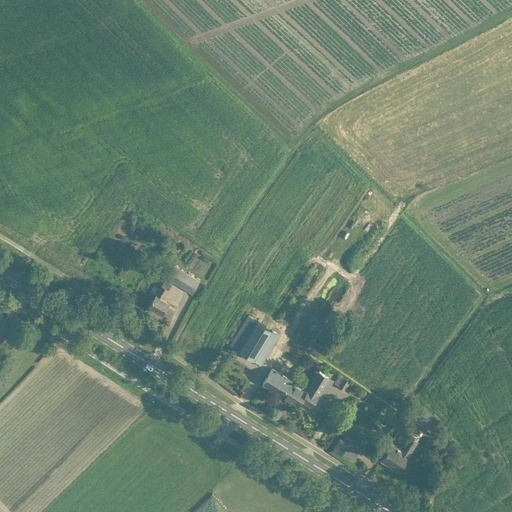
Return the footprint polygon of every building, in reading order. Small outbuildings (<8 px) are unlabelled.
[(360,221),(349,234),(355,239),(366,227),(360,221)] [(162,313),(167,305),(169,302),(162,298),(173,281),(191,292),(199,280),(174,265),(166,277),(167,277),(156,294),(154,297),(149,305),(162,313)] [(298,361),(335,307),(348,289),(319,269),(282,321),(300,334),(286,353),(298,361)] [(261,364),(266,356),(280,335),(248,315),(235,336),(230,345),(261,364)] [(311,406),(316,398),(318,394),(328,377),(319,371),(306,391),(291,382),(292,381),(272,368),(262,383),(298,405),(301,400),(311,406)] [(350,381),(339,374),(334,382),(345,389),(350,381)] [(424,430),(433,415),(423,409),(414,424),(424,430)] [(399,470),(404,462),(417,441),(409,435),(400,449),(391,443),(381,459),(399,470)]
